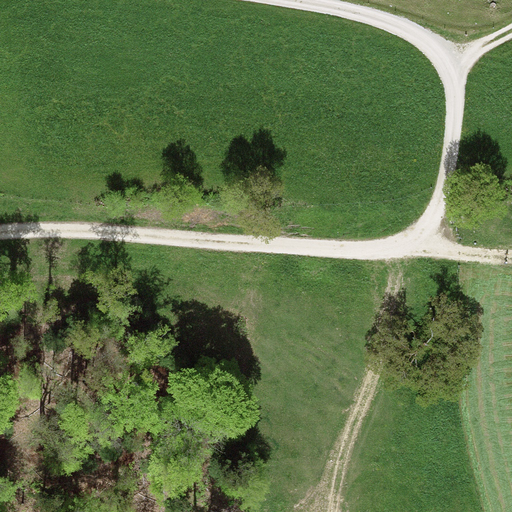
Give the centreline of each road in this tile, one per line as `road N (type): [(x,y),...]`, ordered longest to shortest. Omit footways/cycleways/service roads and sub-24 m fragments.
road 1 (track): [(0,231),(414,246)]
road 2 (track): [(414,246),(433,214),(451,149),(454,68),(404,29),(301,0)]
road 3 (track): [(329,511),(329,492),(414,246)]
